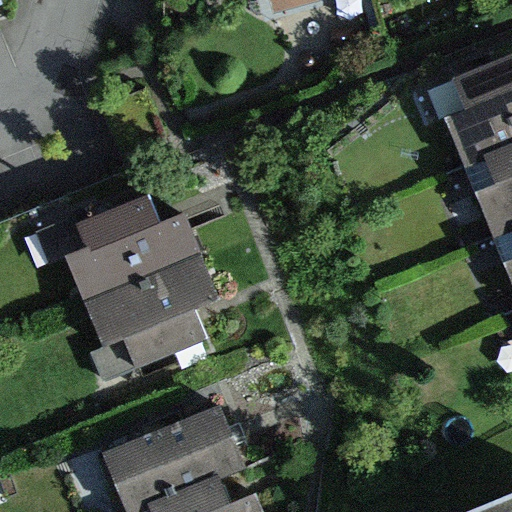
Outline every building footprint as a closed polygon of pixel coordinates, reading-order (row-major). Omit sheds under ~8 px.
[(270,0),(273,8),(301,0),(270,0)] [(511,136),(511,51),(447,76),(458,104),(441,111),(458,157),(481,148),(511,136)] [(470,184),(487,229),(510,220),(511,219),(511,136),(481,148),(492,176),(470,184)] [(64,251),(83,296),(194,251),(177,209),(151,220),(140,194),(45,233),(54,256),(64,251)] [(511,224),(511,255),(499,260),(511,294),(511,219),(510,220),(511,224)] [(212,296),(194,251),(83,296),(102,342),(89,347),(101,376),(112,372),(199,336),(187,307),(212,296)] [(240,464),(215,404),(100,451),(124,511),(143,504),(213,475),(240,464)] [(261,511),(254,493),(225,505),(213,475),(143,504),(146,511),(261,511)] [(511,511),(511,492),(463,511),(511,511)]
